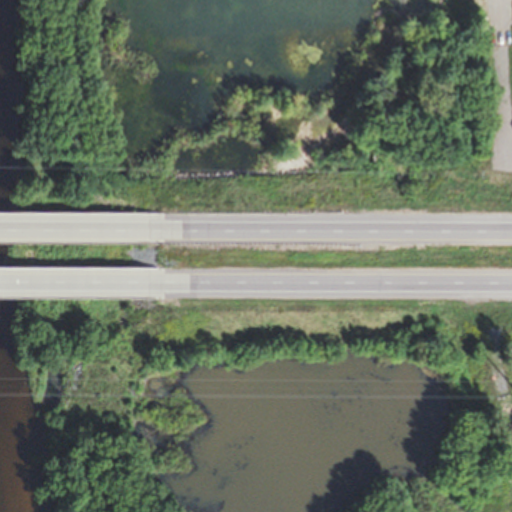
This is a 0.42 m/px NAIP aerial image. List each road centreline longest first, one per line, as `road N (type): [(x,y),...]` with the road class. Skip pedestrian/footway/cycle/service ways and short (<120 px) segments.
road 1 (trunk): [(156,283),(492,289)]
road 2 (trunk): [(495,229),(166,228)]
road 3 (trunk): [(166,228),(0,228)]
road 4 (trunk): [(0,284),(156,283)]
